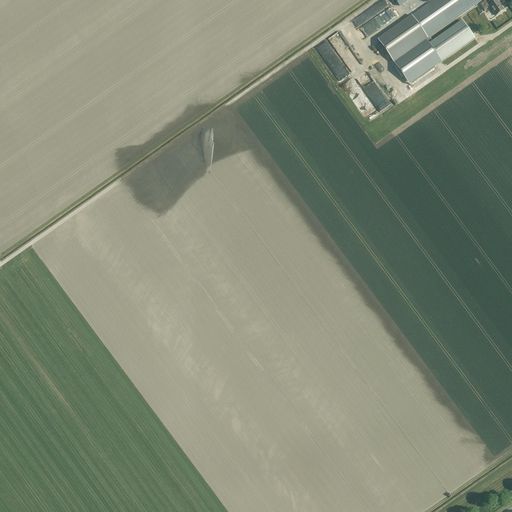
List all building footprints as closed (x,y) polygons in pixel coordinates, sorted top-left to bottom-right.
[(433,0),(378,39),(394,63),(409,85),(436,66),(440,73),(414,91),(433,118),(498,72),(479,45),(445,70),(440,63),(475,39),(462,21),(433,41),(430,37),(483,0),(433,0)] [(485,0),(483,0),(484,2),(480,4),(484,10),(490,7),(493,11),(493,10),(497,15),(496,15),(496,16),(504,10),(501,6),(496,0),(489,5),(488,4),(489,3),(486,0),(485,0)] [(489,20),(494,17),(490,10),(485,14),(489,20)] [(376,25),(361,35),(363,38),(381,26),(375,17),(372,19),(376,25)] [(378,112),(389,105),(386,100),(375,107),(378,112)]
